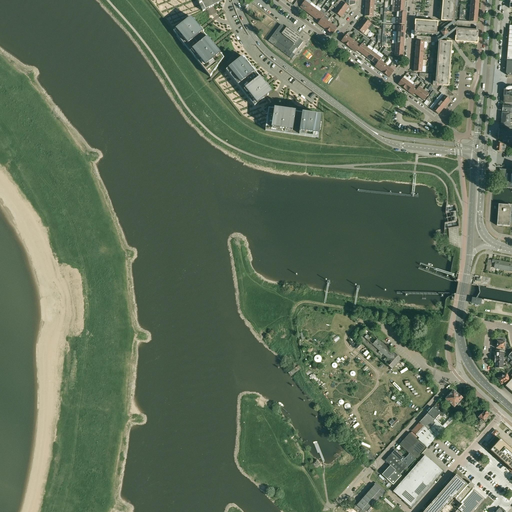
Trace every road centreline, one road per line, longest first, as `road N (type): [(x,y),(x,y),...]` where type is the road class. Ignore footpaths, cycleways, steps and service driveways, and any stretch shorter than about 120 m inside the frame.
road 1 (track): [(58,511),(87,415),(93,286),(57,186),(0,104)]
road 2 (residential): [(329,507),(448,381)]
road 3 (tertiary): [(360,123),(254,37)]
road 4 (tertiary): [(360,123),(398,145),(475,155)]
